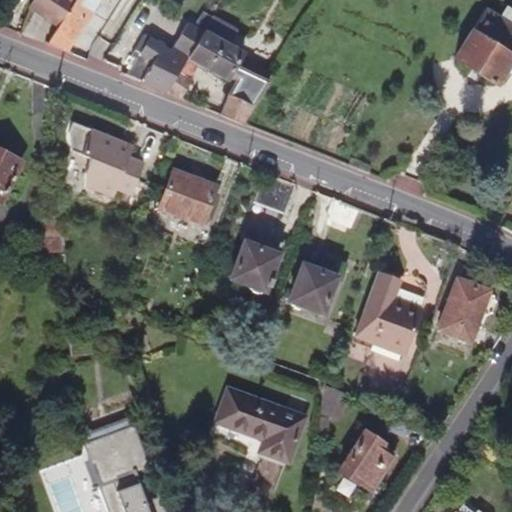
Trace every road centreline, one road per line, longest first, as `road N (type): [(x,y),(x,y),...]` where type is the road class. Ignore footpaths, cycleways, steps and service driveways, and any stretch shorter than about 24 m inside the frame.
road 1 (residential): [(511,251),(0,46)]
road 2 (residential): [(511,345),(401,511)]
